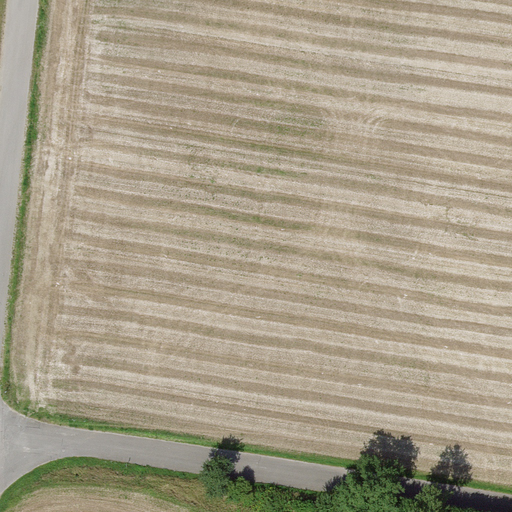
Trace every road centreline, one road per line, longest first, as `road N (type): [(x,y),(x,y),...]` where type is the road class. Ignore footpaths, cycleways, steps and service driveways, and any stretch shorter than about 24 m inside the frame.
road 1 (unclassified): [(511,510),(84,442),(0,439)]
road 2 (unclassified): [(24,0),(0,227)]
